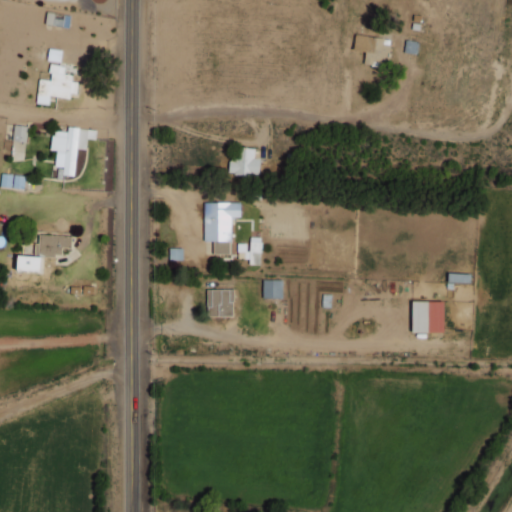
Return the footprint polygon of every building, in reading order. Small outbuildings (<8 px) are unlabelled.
[(363,64),(386,67),(389,45),(382,44),(383,37),(355,34),(353,50),(365,52),(363,64)] [(47,60),(61,61),(62,49),(48,48),(47,60)] [(64,65),(51,64),(49,80),(39,79),(36,103),(49,104),(50,95),(69,98),(72,75),(63,74),(64,65)] [(28,126),(14,124),(12,140),(25,142),(28,126)] [(74,176),(76,148),(86,149),(87,138),(95,138),(96,129),(68,127),(67,131),(52,130),(50,149),(56,150),(55,166),(63,167),(62,175),(74,176)] [(230,175),(259,176),(259,158),(254,157),(254,148),(231,148),(230,175)] [(25,175),(2,172),(0,186),(24,189),(25,175)] [(213,254),(231,253),(230,217),(240,217),(240,202),(203,202),(204,241),(213,241),(213,254)] [(17,270),(40,271),(40,255),(62,256),(62,247),(71,248),(71,236),(36,235),(36,256),(17,255),(17,270)] [(260,264),(261,237),(250,236),(249,264),(260,264)] [(262,298),(281,298),(281,280),(263,279),(262,298)] [(233,289),(207,289),(206,315),(232,316),(233,289)] [(444,301),(412,301),(411,332),(443,332),(444,301)]
